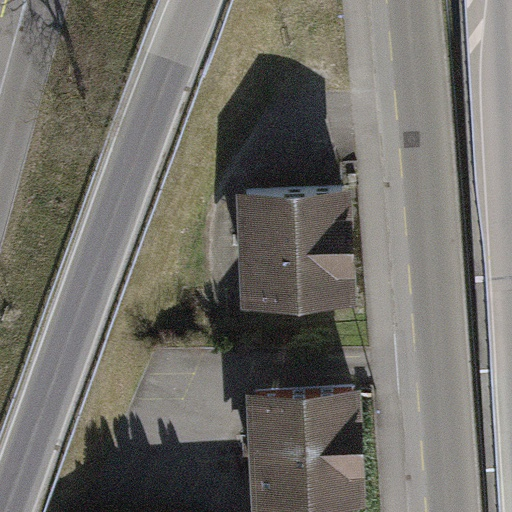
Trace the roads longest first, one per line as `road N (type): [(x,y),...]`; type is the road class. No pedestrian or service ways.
road 1 (secondary): [(12,511),(201,0)]
road 2 (primary): [(411,0),(450,511)]
road 3 (secondary): [(47,0),(0,179)]
